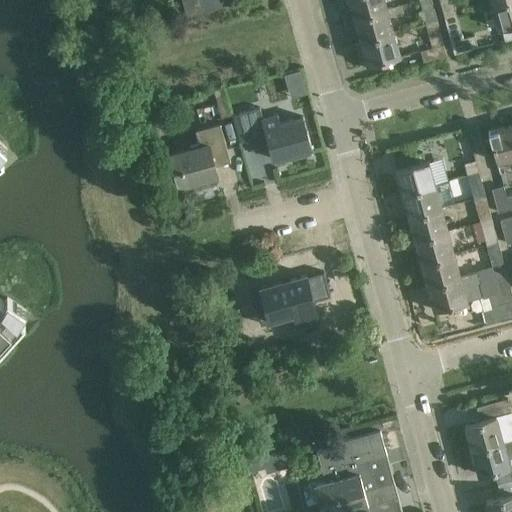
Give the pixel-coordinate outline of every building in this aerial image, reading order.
[(204,13),(200,0),(182,0),(187,17),(204,13)] [(217,0),(200,0),(204,13),(220,9),(217,0)] [(388,10),(385,0),(349,0),(355,19),(388,10)] [(438,22),(431,0),(424,0),(420,1),(427,25),(438,22)] [(457,15),(452,0),(440,0),(445,19),(457,15)] [(511,26),(511,0),(492,5),(499,30),(511,26)] [(332,31),(350,26),(344,5),(326,10),(332,31)] [(394,33),(388,10),(355,19),(361,42),(394,33)] [(463,39),(457,15),(445,19),(452,43),(463,39)] [(444,45),(438,22),(427,25),(433,48),(444,45)] [(401,57),(394,33),(361,42),(363,50),(357,52),(362,67),(401,57)] [(478,48),(474,36),(463,39),(452,43),(455,54),(478,48)] [(424,62),(447,56),(444,45),(433,48),(421,51),(424,62)] [(227,97),(218,99),(222,119),(232,116),(227,97)] [(314,154),(303,117),(280,123),(278,114),(263,118),(261,108),(247,112),(239,114),(246,142),(250,141),(257,139),(266,137),(267,136),(273,160),(287,156),(288,160),(312,153),(313,155),(314,154)] [(212,155),(227,150),(221,125),(197,131),(201,146),(171,155),(179,186),(218,175),(215,167),(212,155)] [(511,158),(511,126),(489,133),(497,162),(511,158)] [(436,185),(429,161),(396,170),(403,195),(436,185)] [(480,173),(477,161),(465,165),(469,176),(480,173)] [(486,196),(480,173),(469,176),(475,200),(486,196)] [(231,194),(240,192),(235,175),(226,177),(231,194)] [(442,209),(436,185),(403,195),(409,218),(442,209)] [(511,209),(508,198),(504,186),(493,189),(499,212),(511,209)] [(492,220),(486,196),(475,200),(481,223),(492,220)] [(448,231),(442,209),(409,218),(415,241),(448,231)] [(511,242),(511,217),(502,220),(507,244),(511,242)] [(499,243),(492,220),(481,223),(487,246),(499,243)] [(455,255),(448,231),(415,241),(422,265),(455,255)] [(505,266),(499,243),(487,246),(494,269),(505,266)] [(461,277),(455,255),(422,265),(427,286),(461,277)] [(511,289),(505,266),(494,269),(500,292),(511,289)] [(264,286),(252,290),(261,325),(272,322),(271,319),(283,316),(293,327),(319,320),(314,301),(331,296),(324,272),(307,276),(307,275),(264,286)] [(482,284),(479,272),(461,277),(427,286),(434,310),(483,297),(480,284),(482,284)] [(511,316),(511,290),(511,289),(500,292),(489,295),(492,306),(481,309),(485,324),(511,316)] [(21,318),(26,310),(8,298),(5,303),(0,299),(0,350),(26,322),(21,318)] [(511,414),(508,399),(477,407),(480,421),(465,425),(472,451),(503,442),(511,439),(511,414)] [(348,511),(399,498),(388,459),(381,433),(317,450),(326,482),(316,485),(322,511),(348,511)] [(511,454),(507,456),(503,442),(472,451),(479,476),(495,471),(499,485),(511,481),(511,454)] [(250,459),(254,473),(269,469),(265,455),(250,459)] [(511,511),(511,481),(499,485),(503,498),(486,502),(488,511),(511,511)]
